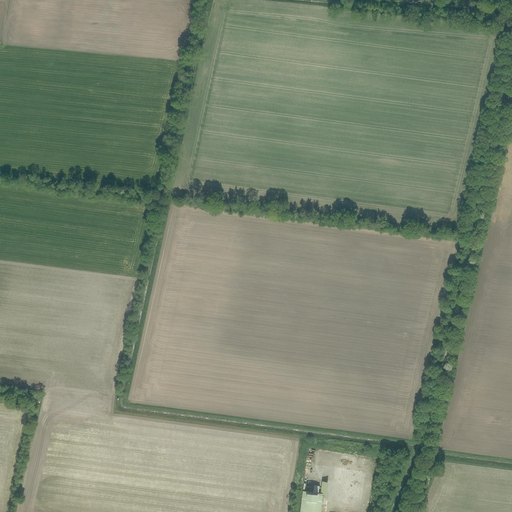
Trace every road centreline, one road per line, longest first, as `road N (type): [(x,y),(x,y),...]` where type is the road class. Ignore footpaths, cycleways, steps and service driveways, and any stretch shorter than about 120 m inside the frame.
road 1 (track): [(511,71),(424,458),(401,511)]
road 2 (track): [(511,11),(388,0)]
